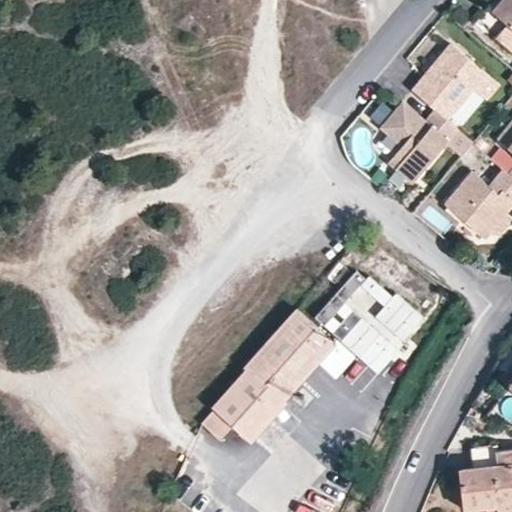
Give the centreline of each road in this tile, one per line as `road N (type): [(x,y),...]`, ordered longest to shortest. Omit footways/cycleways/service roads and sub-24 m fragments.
road 1 (residential): [(506,305),(338,176),(325,154),(324,127),(428,0)]
road 2 (residential): [(392,511),(423,443),(506,305)]
road 3 (track): [(270,0),(274,147),(325,154)]
road 4 (track): [(124,360),(32,386),(0,376)]
